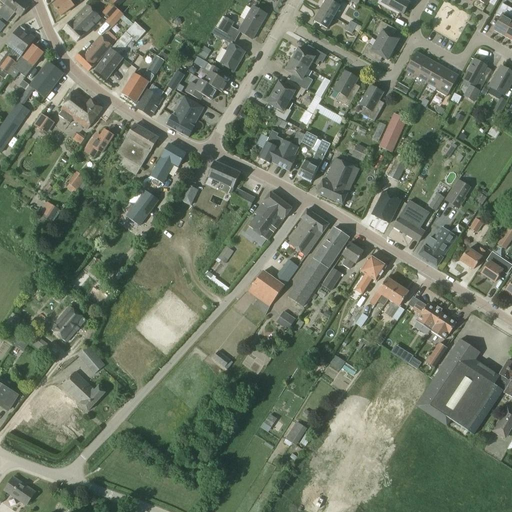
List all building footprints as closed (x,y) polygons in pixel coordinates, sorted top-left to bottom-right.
[(16,0),(0,0),(0,1),(4,4),(0,9),(0,16),(2,18),(16,0)] [(30,6),(22,0),(16,0),(2,18),(8,23),(15,13),(21,17),(30,6)] [(60,0),(53,5),(61,16),(75,6),(71,1),(72,0),(60,0)] [(110,4),(116,9),(124,0),(111,0),(109,3),(110,4)] [(326,0),(320,11),(333,18),(340,7),(328,0),(326,0)] [(390,0),(387,6),(403,16),(409,4),(401,0),(390,0)] [(493,32),(504,38),(511,23),(511,9),(502,4),(496,14),(501,18),(493,32)] [(64,29),(77,43),(84,35),(101,18),(89,6),(75,20),(74,19),(71,22),(64,29)] [(239,33),(253,41),(258,30),(257,30),(264,17),(260,15),(261,12),(253,8),(239,33)] [(106,22),(113,28),(124,16),(117,10),(106,22)] [(314,22),(327,30),(333,18),(320,11),(314,22)] [(218,29),(227,35),(234,23),(225,18),(218,29)] [(347,26),(354,30),(357,25),(350,21),(347,26)] [(377,42),(393,51),(399,41),(388,34),(391,28),(381,22),(375,33),(380,36),(377,42)] [(345,31),(351,34),(354,30),(347,26),(345,31)] [(0,66),(0,69),(8,75),(35,39),(19,27),(10,39),(14,43),(11,47),(17,52),(11,59),(8,57),(0,66)] [(215,28),(212,34),(224,41),(228,35),(227,35),(218,29),(215,28)] [(126,56),(122,53),(137,36),(129,30),(116,45),(111,51),(95,71),(107,80),(118,67),(121,70),(129,60),(125,57),(126,56)] [(75,59),(88,72),(112,47),(110,45),(116,38),(108,31),(102,38),(101,37),(85,54),(82,51),(75,59)] [(376,55),(387,62),(393,51),(377,42),(373,48),(368,45),(362,56),(373,62),(376,55)] [(220,64),(233,72),(244,53),(230,45),(226,51),(228,52),(220,64)] [(44,54),(33,46),(24,59),(22,57),(13,69),(25,77),(34,66),(35,67),(44,54)] [(204,46),(198,54),(205,59),(211,50),(204,46)] [(298,49),(292,60),(308,70),(311,63),(317,66),(319,62),(322,64),(326,57),(314,50),(310,56),(298,49)] [(405,72),(416,78),(427,59),(416,53),(405,72)] [(204,68),(207,62),(197,57),(194,63),(204,68)] [(336,70),(339,64),(329,59),(326,65),(336,70)] [(416,78),(426,84),(437,65),(427,59),(416,78)] [(296,78),(293,83),(305,90),(306,91),(312,81),(304,76),(308,70),(292,60),(285,71),(296,78)] [(467,100),(474,103),(487,79),(481,76),(486,67),(483,65),(483,63),(479,60),(477,62),(474,61),(463,81),(471,85),(466,94),(467,100)] [(30,87),(45,98),(63,74),(48,63),(30,87)] [(218,90),(217,90),(222,93),(228,82),(220,78),(223,72),(208,63),(203,73),(208,76),(205,82),(218,90)] [(426,84),(437,90),(448,71),(437,65),(426,84)] [(121,94),(136,104),(149,83),(150,83),(157,72),(149,67),(142,79),(134,74),(121,94)] [(490,88),(504,96),(511,81),(511,74),(501,68),(490,88)] [(436,92),(447,98),(458,77),(448,71),(437,90),(436,92)] [(167,87),(174,92),(184,76),(177,72),(167,87)] [(335,101),(349,108),(356,95),(351,91),(357,79),(345,73),(339,84),(337,84),(333,91),(339,94),(335,101)] [(186,92),(201,101),(204,96),(211,100),(217,90),(218,90),(205,82),(201,79),(197,86),(191,82),(186,92)] [(273,93),(289,102),(292,96),(297,99),(300,95),(301,96),(305,90),(293,83),(290,89),(279,83),(273,93)] [(361,115),(374,122),(382,109),(376,106),(383,94),(370,87),(364,99),(363,98),(359,105),(365,108),(361,115)] [(136,108),(151,118),(163,99),(148,89),(136,108)] [(73,119),(88,130),(103,109),(91,100),(89,102),(74,91),(61,110),(62,111),(59,116),(70,124),(73,119)] [(274,116),(285,122),(291,111),(286,108),(289,102),(273,93),(267,103),(278,110),(274,116)] [(319,106),(322,98),(314,95),(307,112),(313,115),(314,112),(341,124),(344,117),(319,106)] [(493,111),(498,114),(506,101),(500,98),(493,111)] [(167,126),(189,139),(195,129),(193,128),(204,109),(194,103),(193,104),(184,99),(173,117),(173,116),(167,126)] [(0,128),(0,153),(0,154),(30,111),(18,103),(0,128)] [(34,126),(47,135),(55,123),(42,114),(34,126)] [(379,147),(392,154),(407,120),(394,114),(379,147)] [(120,166),(136,176),(150,152),(151,152),(159,139),(135,125),(118,154),(124,158),(120,166)] [(85,153),(94,159),(99,151),(103,154),(114,136),(105,131),(99,139),(95,136),(85,153)] [(271,163),(289,172),(297,156),(295,155),(298,148),(276,137),(278,134),(272,131),(258,158),(260,159),(261,161),(264,163),(265,162),(271,164),(271,163)] [(73,139),(81,145),(86,138),(78,132),(73,139)] [(299,146),(301,143),(304,135),(297,132),(292,142),(299,146)] [(301,143),(312,148),(317,138),(306,133),(305,136),(304,135),(301,143)] [(297,176),(311,183),(319,168),(318,168),(330,145),(322,141),(321,142),(316,151),(318,152),(311,164),(305,161),(297,176)] [(352,156),(360,160),(366,148),(357,144),(352,156)] [(151,178),(163,185),(174,166),(178,168),(186,155),(169,145),(151,178)] [(387,177),(397,182),(407,162),(397,157),(387,177)] [(317,194),(342,205),(359,170),(335,159),(326,181),(323,180),(317,194)] [(191,214),(214,224),(228,195),(230,196),(241,174),(214,163),(207,178),(208,179),(191,214)] [(67,188),(74,194),(86,179),(77,172),(68,184),(69,185),(67,188)] [(444,200),(456,208),(469,188),(458,180),(444,200)] [(80,189),(83,191),(88,185),(84,182),(80,189)] [(186,185),(179,201),(191,207),(199,191),(186,185)] [(231,201),(249,211),(256,199),(238,189),(231,201)] [(126,217),(140,227),(159,201),(145,191),(126,217)] [(371,215),(389,224),(401,201),(383,192),(371,215)] [(250,228),(268,241),(292,209),(271,193),(262,204),(254,215),(256,217),(250,228)] [(424,214),(431,218),(444,198),(437,193),(424,214)] [(476,202),(482,206),(486,199),(480,195),(476,202)] [(59,210),(51,205),(44,215),(53,220),(59,210)] [(288,245),(306,257),(328,225),(307,210),(301,219),(304,222),(288,245)] [(393,227),(419,243),(425,233),(419,229),(423,224),(407,215),(404,220),(399,217),(393,227)] [(469,229),(476,233),(483,224),(476,219),(469,229)] [(511,240),(511,227),(510,226),(498,245),(506,250),(511,240)] [(419,255),(437,266),(456,237),(441,227),(433,240),(430,238),(419,255)] [(288,297),(303,307),(349,238),(334,228),(288,297)] [(342,265),(349,270),(354,263),(356,264),(364,253),(350,244),(342,256),(347,258),(342,265)] [(217,262),(226,267),(234,251),(225,246),(217,262)] [(460,261),(474,270),(486,252),(480,248),(476,254),(468,249),(460,261)] [(0,269),(5,263),(10,267),(14,260),(3,252),(0,256),(0,269)] [(489,263),(481,274),(495,283),(502,272),(507,275),(511,267),(511,265),(492,252),(486,261),(489,263)] [(354,290),(361,295),(372,280),(376,283),(386,267),(370,257),(360,272),(364,275),(354,290)] [(258,300),(269,308),(298,268),(288,260),(275,279),(264,271),(248,292),(258,300)] [(321,286),(331,292),(342,274),(332,269),(321,286)] [(381,296),(389,301),(398,286),(387,278),(370,304),(374,306),(381,296)] [(392,318),(409,293),(398,286),(389,301),(393,304),(390,308),(392,309),(388,316),(392,318)] [(355,303),(341,323),(349,328),(364,308),(355,303)] [(436,325),(442,315),(428,305),(425,309),(417,304),(413,310),(421,315),(417,322),(431,331),(433,328),(435,324),(436,325)] [(50,328),(66,342),(86,320),(70,306),(50,328)] [(276,323),(287,331),(295,320),(283,312),(276,323)] [(6,324),(15,329),(21,318),(12,313),(6,324)] [(362,313),(356,325),(362,328),(368,316),(362,313)] [(457,324),(442,315),(436,325),(435,324),(431,331),(444,340),(449,333),(450,334),(457,324)] [(294,328),(298,331),(303,323),(299,320),(294,328)] [(13,346),(23,352),(28,346),(18,339),(13,346)] [(504,394),(511,381),(509,380),(500,375),(499,376),(475,360),(480,353),(460,340),(416,406),(447,427),(451,421),(473,435),(502,392),(504,394)] [(447,348),(439,343),(426,363),(434,368),(447,348)] [(95,375),(105,365),(88,346),(77,356),(95,375)] [(213,359),(228,371),(233,363),(219,351),(213,359)] [(408,364),(413,357),(406,352),(401,360),(408,364)] [(340,360),(335,367),(339,370),(344,363),(340,360)] [(504,394),(511,398),(511,362),(508,360),(499,375),(500,375),(509,380),(511,381),(504,394)] [(0,403),(9,409),(18,395),(0,383),(0,403)] [(56,424),(56,425),(56,426),(57,426),(57,427),(56,428),(61,433),(62,431),(68,437),(69,438),(69,437),(88,417),(88,416),(83,412),(88,406),(90,408),(91,409),(92,408),(91,408),(98,401),(99,400),(98,400),(83,386),(82,385),(81,386),(82,386),(75,393),(75,392),(74,393),(75,394),(81,399),(76,404),(75,404),(75,405),(71,409),(67,404),(58,414),(59,416),(60,417),(61,417),(62,418),(57,425),(56,424)] [(40,406),(44,410),(55,399),(45,390),(37,397),(44,403),(40,406)] [(493,432),(505,439),(509,431),(511,426),(511,410),(507,408),(498,425),(493,432)] [(264,424),(271,428),(276,421),(268,417),(264,424)] [(285,440),(295,446),(307,429),(296,423),(285,440)] [(344,459),(357,431),(344,425),(331,453),(344,459)] [(300,443),(305,447),(313,434),(308,431),(300,443)] [(336,475),(340,466),(326,459),(322,469),(336,475)] [(343,491),(363,500),(376,472),(356,463),(343,491)] [(5,491),(26,506),(35,493),(13,478),(5,491)] [(316,479),(305,503),(320,509),(331,485),(316,479)]
